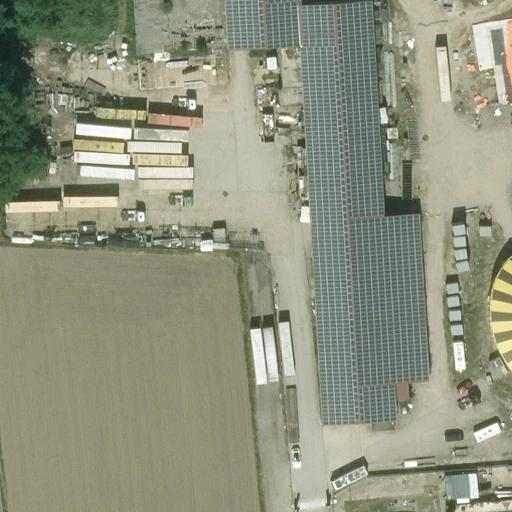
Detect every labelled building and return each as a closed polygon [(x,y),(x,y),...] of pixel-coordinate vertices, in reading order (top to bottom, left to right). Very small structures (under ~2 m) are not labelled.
[(334,0),(306,2),(305,0),(133,0),(135,29),(137,53),(228,47),(252,46),(300,43),(304,103),(323,422),(371,419),(393,418),(394,418),(393,399),(408,398),(406,377),(406,376),(391,376),(382,217),(368,0),(334,0)] [(494,61),(511,60),(511,8),(493,10),(494,27),(492,27),(494,61)] [(51,72),(49,43),(21,44),(22,73),(51,72)] [(300,43),(252,46),(255,106),(304,103),(300,43)] [(228,47),(137,53),(139,91),(209,86),(210,96),(231,95),(228,47)] [(417,215),(382,217),(391,376),(406,376),(406,377),(427,376),(417,215)] [(393,418),(371,419),(371,431),(394,429),(393,418)] [(436,448),(490,445),(490,434),(435,437),(436,448)] [(511,447),(498,448),(499,469),(511,469),(511,447)] [(444,474),(446,498),(478,496),(476,472),(444,474)]
